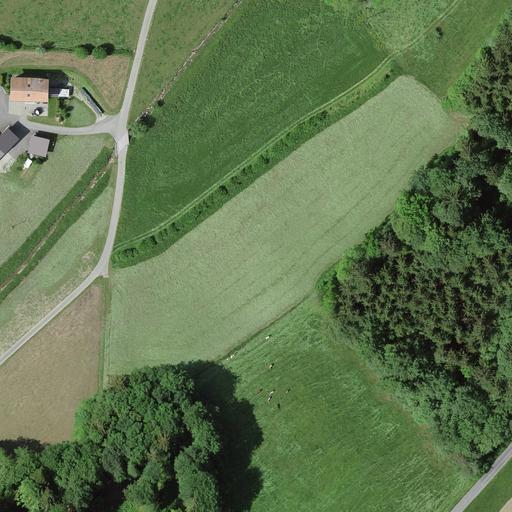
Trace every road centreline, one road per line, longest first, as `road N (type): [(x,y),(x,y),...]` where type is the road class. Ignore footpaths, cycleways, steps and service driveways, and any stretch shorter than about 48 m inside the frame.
road 1 (unclassified): [(0,360),(102,263),(121,126),(153,0)]
road 2 (track): [(61,511),(96,443),(102,263)]
